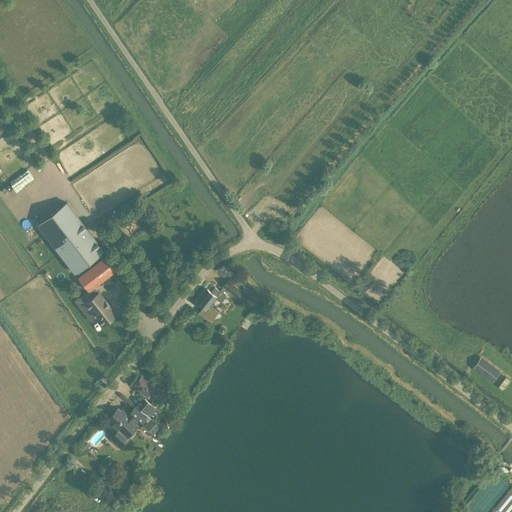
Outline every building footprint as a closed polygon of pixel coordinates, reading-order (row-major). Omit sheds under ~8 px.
[(376,47),(373,51),(381,58),(384,54),(376,47)] [(98,293),(95,289),(118,270),(107,256),(105,257),(102,253),(105,252),(67,203),(36,226),(74,275),(77,273),(80,276),(77,279),(88,293),(89,293),(93,298),(85,303),(103,326),(117,315),(99,293),(98,293)] [(367,275),(358,286),(364,291),(373,280),(367,275)] [(240,289),(228,279),(223,286),(225,288),(244,303),(252,292),(243,285),(240,289)] [(222,292),(225,288),(223,286),(219,290),(215,287),(211,292),(207,289),(197,302),(207,310),(216,317),(220,312),(216,310),(222,303),(226,298),(225,296),(222,292)] [(500,372),(481,357),(472,369),(491,384),(500,372)] [(155,383),(153,386),(141,376),(134,385),(151,399),(155,395),(161,400),(160,400),(164,403),(165,403),(171,396),(155,383)] [(144,397),(136,406),(151,419),(159,410),(144,397)] [(117,407),(105,421),(105,423),(115,431),(112,434),(121,443),(127,436),(126,435),(136,424),(137,425),(145,416),(134,406),(128,412),(124,409),(123,411),(117,407)] [(146,425),(154,432),(159,426),(151,419),(146,425)] [(511,511),(511,486),(489,511),(511,511)]
